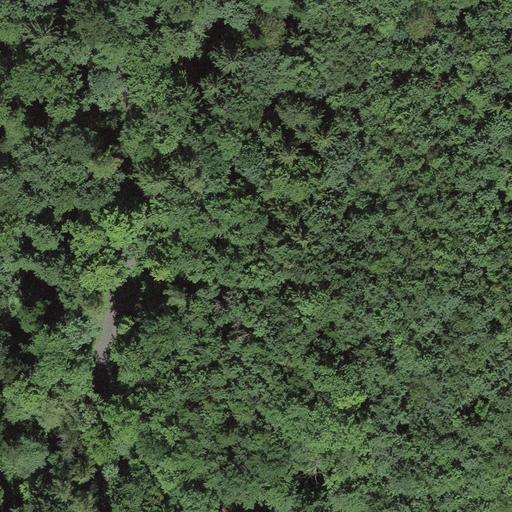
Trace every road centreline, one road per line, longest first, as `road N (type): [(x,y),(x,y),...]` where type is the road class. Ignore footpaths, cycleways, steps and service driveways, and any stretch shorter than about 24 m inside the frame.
road 1 (unclassified): [(113,511),(94,445),(90,370),(124,194),(127,96),(105,19),(91,0)]
road 2 (track): [(90,370),(158,245),(183,108),(183,0)]
